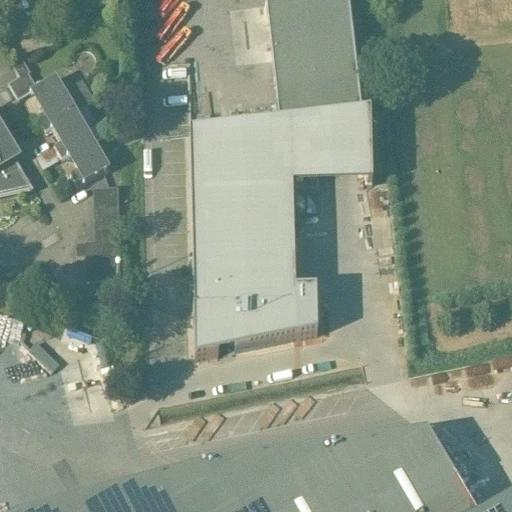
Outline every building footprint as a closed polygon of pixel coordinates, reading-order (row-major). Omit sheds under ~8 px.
[(35,0),(0,33),(0,59),(6,66),(76,0),(35,0)] [(345,0),(262,0),(277,125),(274,126),(274,127),(362,117),(362,116),(358,116),(345,0)] [(22,79),(10,86),(19,102),(32,95),(22,79)] [(90,187),(118,173),(85,111),(97,105),(85,83),(72,90),(67,79),(33,96),(60,147),(37,159),(43,172),(73,156),(90,187)] [(372,191),(370,116),(189,137),(194,365),(348,333),(347,286),(294,288),(291,191),(372,191)] [(0,140),(0,198),(29,192),(31,195),(33,194),(0,140)] [(96,247),(71,247),(71,286),(119,286),(120,191),(96,191),(96,247)] [(469,511),(428,440),(204,475),(75,511),(469,511)]
